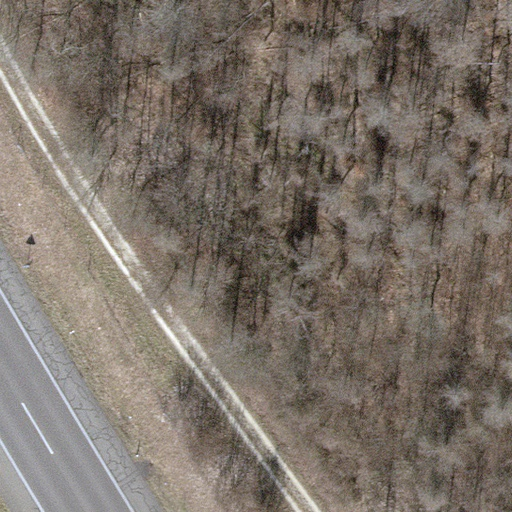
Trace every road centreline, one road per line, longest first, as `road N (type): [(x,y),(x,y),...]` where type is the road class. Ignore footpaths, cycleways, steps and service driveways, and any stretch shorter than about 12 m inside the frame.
road 1 (track): [(313,511),(58,143),(0,28)]
road 2 (trunk): [(0,362),(90,511)]
